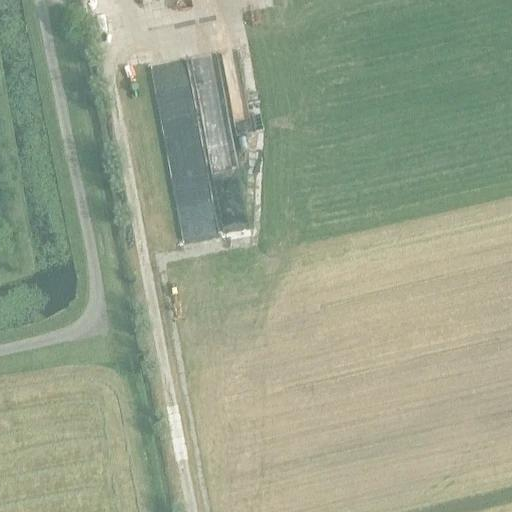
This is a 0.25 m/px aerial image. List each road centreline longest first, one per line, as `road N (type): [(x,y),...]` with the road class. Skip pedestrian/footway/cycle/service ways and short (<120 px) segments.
road 1 (track): [(109,0),(107,56),(190,511)]
road 2 (unclassified): [(0,350),(102,327),(41,0)]
